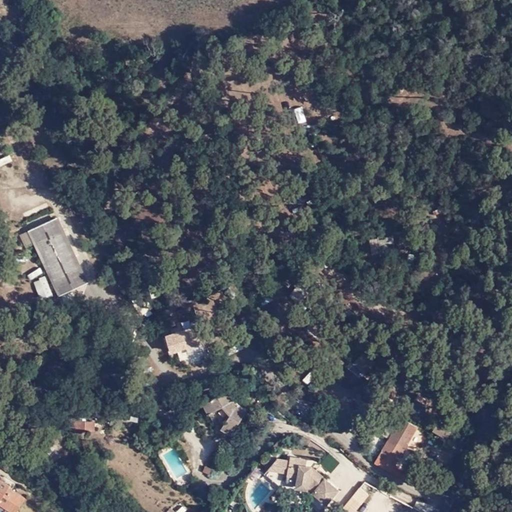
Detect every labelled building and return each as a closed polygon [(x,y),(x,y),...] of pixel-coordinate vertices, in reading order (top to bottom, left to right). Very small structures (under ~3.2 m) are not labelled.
[(59,296),(84,286),(54,220),(30,230),(59,296)] [(383,245),(392,244),(392,236),(382,237),(383,245)] [(40,299),(53,295),(46,275),(34,279),(40,299)] [(323,331),(331,324),(319,313),(311,320),(323,331)] [(204,337),(200,323),(165,333),(170,347),(204,337)] [(364,370),(372,362),(359,350),(352,358),(364,370)] [(247,379),(252,377),(248,369),(243,372),(247,379)] [(398,395),(403,386),(390,378),(384,386),(398,395)] [(230,433),(246,409),(236,401),(229,388),(203,403),(209,414),(222,404),(225,410),(229,412),(220,426),(230,433)] [(160,392),(160,389),(148,390),(149,398),(163,396),(162,391),(160,392)] [(190,405),(187,396),(178,399),(178,397),(170,400),(172,408),(175,407),(177,410),(190,405)] [(415,396),(408,408),(424,416),(429,405),(415,396)] [(442,426),(440,429),(448,434),(454,425),(441,416),(436,423),(442,426)] [(375,462),(410,482),(415,474),(396,462),(417,425),(402,417),(375,462)] [(94,420),(78,420),(78,427),(78,429),(94,429),(94,420)] [(331,455),(323,466),(332,473),(340,462),(331,455)] [(309,465),(304,465),(304,469),(300,469),(300,459),(287,458),(288,462),(275,461),(263,477),(280,490),(285,482),(296,483),(296,488),(307,489),(309,486),(314,491),(312,492),(325,503),(337,489),(309,465)] [(0,503),(11,511),(16,511),(27,498),(10,486),(12,484),(0,474),(0,503)] [(410,482),(416,486),(422,478),(415,474),(410,482)] [(250,496),(262,506),(275,489),(264,480),(250,496)] [(360,486),(352,496),(362,505),(370,495),(360,486)]
